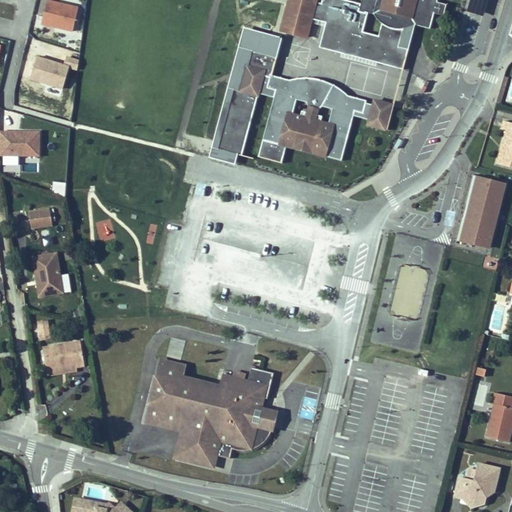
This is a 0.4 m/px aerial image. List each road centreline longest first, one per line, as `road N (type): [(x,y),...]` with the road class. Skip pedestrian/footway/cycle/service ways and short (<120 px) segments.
road 1 (residential): [(377,220),(305,511)]
road 2 (tertiary): [(48,451),(272,511)]
road 3 (residential): [(510,30),(441,160)]
road 4 (residential): [(377,220),(423,233),(438,229),(454,171),(441,160)]
